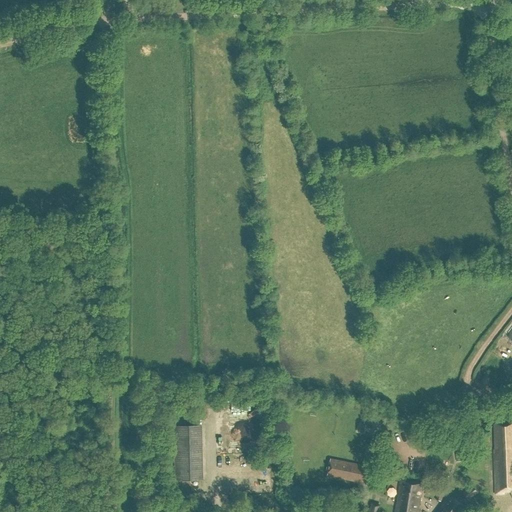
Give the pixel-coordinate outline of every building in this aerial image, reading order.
[(472,416),(481,414),(479,406),(471,407),(472,416)] [(478,418),(468,420),(471,434),(481,432),(478,418)] [(511,423),(494,424),(494,450),(493,450),(494,494),(503,494),(504,488),(509,488),(510,493),(511,497),(511,423)] [(175,481),(203,480),(202,426),(174,426),(175,481)] [(457,462),(468,460),(465,442),(456,444),(458,454),(456,455),(457,462)] [(367,484),(371,467),(331,459),(327,477),(367,484)] [(442,502),(450,477),(445,475),(436,500),(442,502)] [(417,511),(418,508),(417,507),(421,483),(400,480),(394,511),(417,511)] [(468,500),(480,493),(475,486),(464,493),(468,500)] [(460,511),(465,506),(448,494),(434,511),(460,511)] [(380,511),(382,505),(372,503),(369,511),(380,511)]
